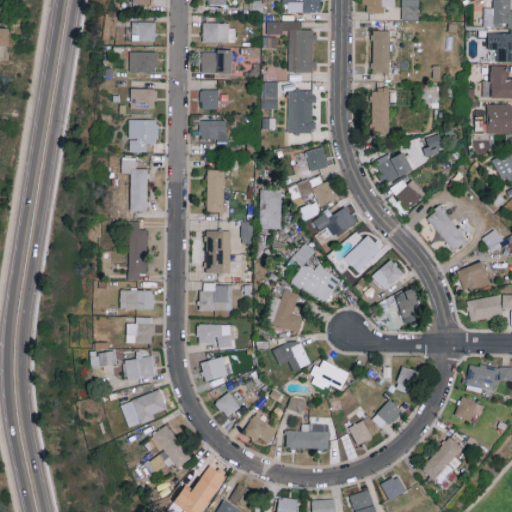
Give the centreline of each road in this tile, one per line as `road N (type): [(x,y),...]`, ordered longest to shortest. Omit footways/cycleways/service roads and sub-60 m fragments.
road 1 (residential): [(376,468),(290,480),(233,458),(196,419),(176,371),(179,0)]
road 2 (residential): [(376,468),(398,455),(426,419),(448,358),(448,316),(432,277),(374,207),(344,137),(344,0)]
road 3 (tertiary): [(37,511),(19,430),(18,342),(69,0)]
road 4 (residential): [(348,329),(374,340),(511,343)]
